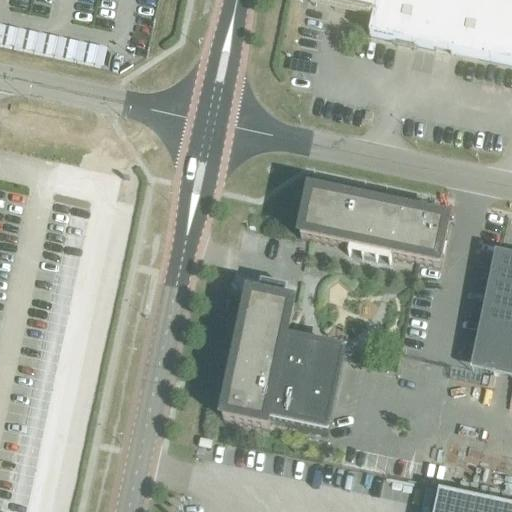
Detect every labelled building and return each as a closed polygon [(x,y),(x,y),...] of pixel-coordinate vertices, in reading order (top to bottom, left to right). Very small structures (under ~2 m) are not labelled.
[(511,0),(313,0),(312,7),(376,20),(371,40),(511,69),(511,0)] [(440,272),(450,227),(311,197),(302,242),(350,253),(349,258),(391,267),(392,261),(440,272)] [(511,260),(496,257),(480,336),(511,342),(511,260)] [(258,302),(250,300),(224,424),(226,424),(269,433),(270,426),(329,438),(345,360),(287,348),(295,309),(286,308),(290,292),(262,286),(258,302)] [(511,511),(440,496),(436,511),(511,511)]
